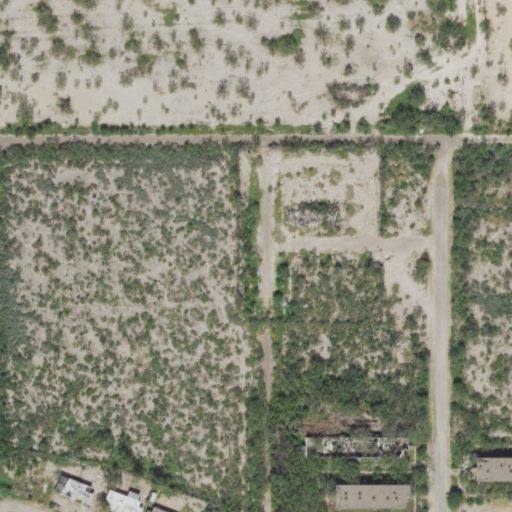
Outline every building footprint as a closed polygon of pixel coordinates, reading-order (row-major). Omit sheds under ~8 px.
[(315,434),(413,435),(413,454),(315,453),(315,434)] [(484,457),(511,457),(511,478),(484,478),(484,457)] [(65,472),(102,484),(95,506),(58,494),(65,472)] [(343,484),(418,484),(418,504),(343,503),(343,484)] [(114,488),(153,501),(149,511),(113,511),(107,510),(114,488)]
